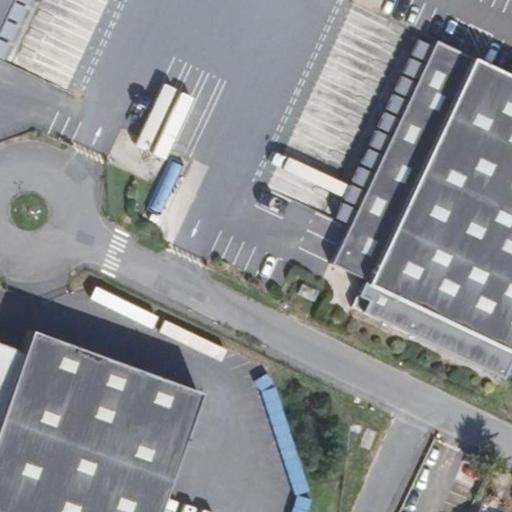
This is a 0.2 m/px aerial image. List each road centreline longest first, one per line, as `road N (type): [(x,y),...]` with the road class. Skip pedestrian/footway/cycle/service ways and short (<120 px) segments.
road 1 (unclassified): [(424,402),(72,229)]
road 2 (unclassified): [(424,402),(371,511)]
